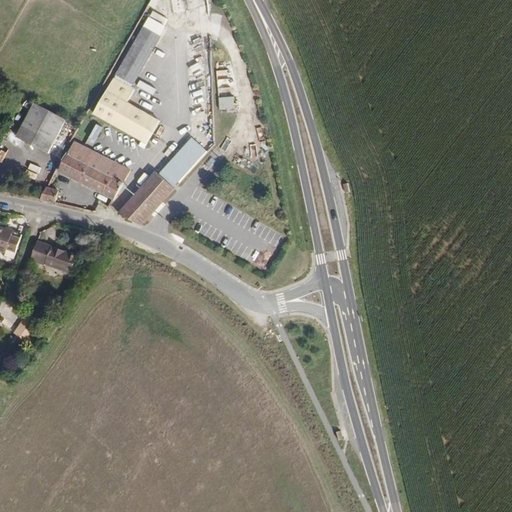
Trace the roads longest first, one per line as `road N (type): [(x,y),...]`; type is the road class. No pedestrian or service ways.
road 1 (secondary): [(337,290),(285,69),(253,0)]
road 2 (residential): [(281,303),(239,296),(179,254),(120,229),(0,202)]
road 3 (secondary): [(389,511),(343,325)]
